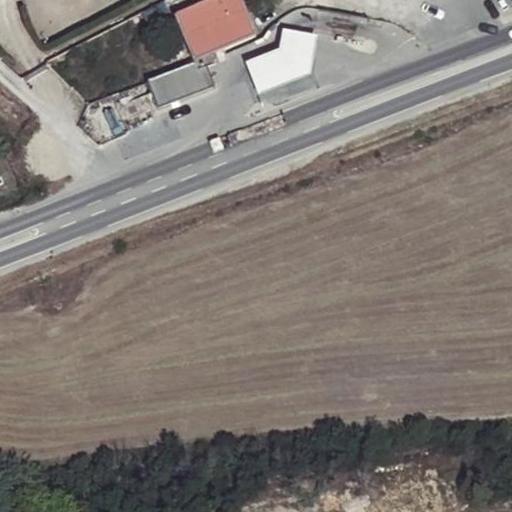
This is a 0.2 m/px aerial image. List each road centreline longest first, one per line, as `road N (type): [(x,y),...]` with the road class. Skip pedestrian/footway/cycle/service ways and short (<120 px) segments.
road 1 (secondary): [(336,118),(136,192)]
road 2 (secondary): [(511,37),(336,118)]
road 3 (secondary): [(336,118),(511,63)]
road 4 (unclassified): [(0,70),(136,192)]
road 5 (secondary): [(136,192),(0,242)]
